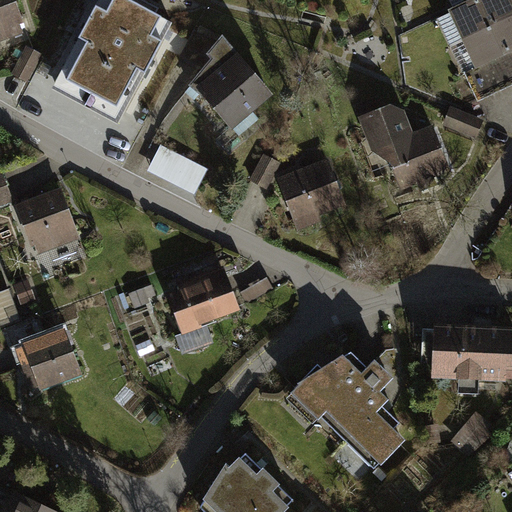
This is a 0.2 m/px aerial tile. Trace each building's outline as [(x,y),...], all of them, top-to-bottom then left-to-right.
[(10,0),(0,0),(0,40),(22,33),(10,0)] [(131,0),(100,0),(51,92),(112,125),(167,20),(131,0)] [(436,19),(449,47),(511,17),(511,5),(509,0),(478,0),(466,5),(436,19)] [(511,17),(449,47),(462,77),(511,53),(511,17)] [(40,56),(25,49),(13,75),(27,82),(40,56)] [(273,95),(241,56),(198,91),(230,129),(273,95)] [(51,68),(44,64),(38,74),(46,78),(51,68)] [(120,113),(127,117),(145,82),(138,78),(120,113)] [(484,121),(451,109),(444,126),(477,139),(484,121)] [(378,161),(395,155),(407,188),(450,172),(436,132),(408,142),(397,110),(364,121),(378,161)] [(162,146),(151,173),(199,194),(211,166),(162,146)] [(279,165),(264,158),(253,182),(267,189),(279,165)] [(340,205),(322,161),(273,181),(291,225),(340,205)] [(0,174),(0,173),(0,206),(11,202),(0,174)] [(58,189),(11,207),(31,259),(78,241),(58,189)] [(227,271),(169,290),(184,334),(242,314),(227,271)] [(9,291),(0,294),(0,327),(20,320),(9,291)] [(65,333),(23,347),(38,389),(80,375),(65,333)] [(511,337),(447,339),(448,385),(511,383),(511,337)] [(344,345),(297,390),(368,464),(398,436),(367,404),(385,387),(344,345)] [(472,454),(497,430),(482,414),(456,438),(472,454)] [(286,511),(236,459),(200,493),(217,511),(286,511)] [(41,511),(44,506),(20,494),(11,511),(41,511)]
